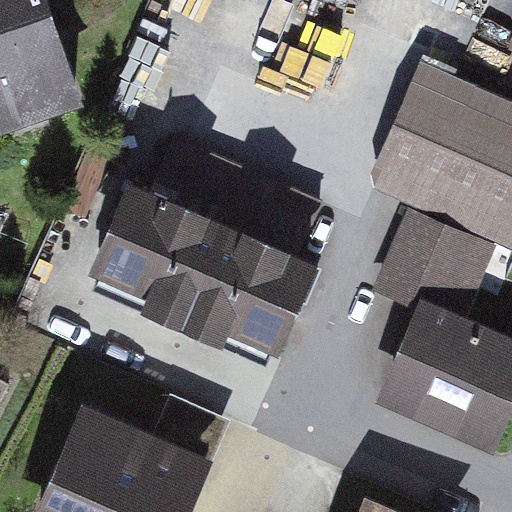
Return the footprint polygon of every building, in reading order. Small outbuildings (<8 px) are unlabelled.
[(50,0),(9,0),(0,3),(0,121),(82,95),(50,0)] [(511,99),(427,64),(385,163),(511,215),(511,99)] [(320,211),(185,153),(169,189),(138,176),(95,274),(287,357),(330,259),(304,248),(320,211)] [(511,416),(511,329),(426,296),(394,377),(510,422),(511,416)] [(95,397),(41,511),(191,511),(218,454),(95,397)] [(396,511),(367,500),(361,511),(396,511)]
